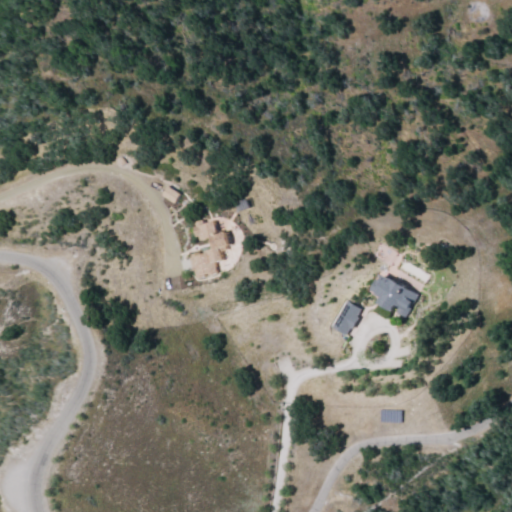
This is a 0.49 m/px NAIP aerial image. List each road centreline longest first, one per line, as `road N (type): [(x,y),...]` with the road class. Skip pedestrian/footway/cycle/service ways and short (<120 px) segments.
road 1 (residential): [(0,195),(84,165),(133,176),(155,219),(162,277),(176,289),(235,250),(334,233),(388,210),(464,149),(441,111),(395,94),(294,77),(187,72),(151,85),(72,77),(0,46)]
road 2 (residential): [(0,251),(48,265),(92,340),(89,381),(38,475),(44,511),(404,479),(511,400)]
